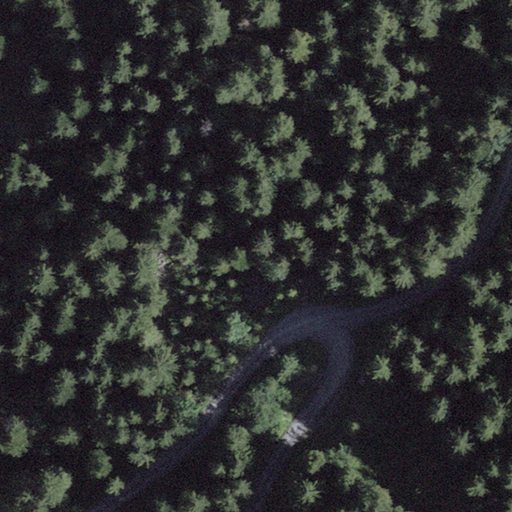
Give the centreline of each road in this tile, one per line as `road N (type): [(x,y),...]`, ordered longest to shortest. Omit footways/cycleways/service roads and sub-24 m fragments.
road 1 (track): [(108,511),(212,416),(278,332),(338,324)]
road 2 (track): [(338,324),(402,301),(469,252),(511,171)]
road 3 (track): [(249,511),(325,393),(338,364),(338,324)]
